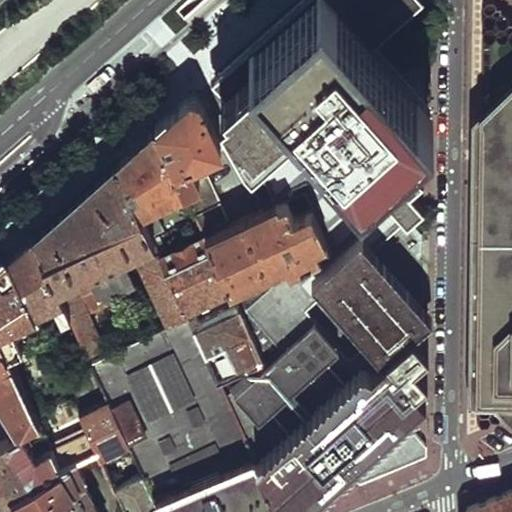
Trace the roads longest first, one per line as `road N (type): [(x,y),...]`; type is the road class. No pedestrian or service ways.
road 1 (residential): [(450,481),(457,0)]
road 2 (primary): [(0,136),(153,0)]
